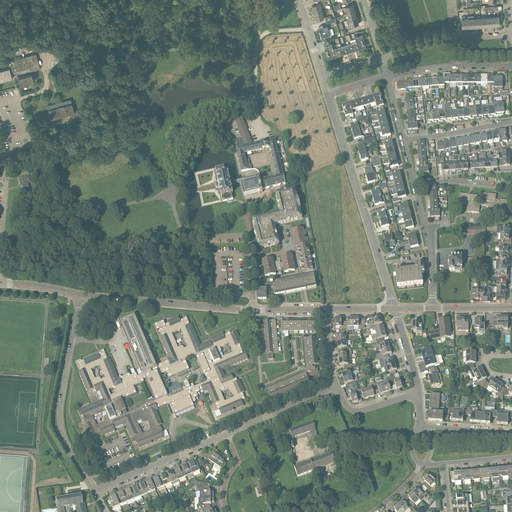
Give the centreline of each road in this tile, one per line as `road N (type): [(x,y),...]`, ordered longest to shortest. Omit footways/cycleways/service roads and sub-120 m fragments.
road 1 (unclassified): [(324,310),(80,294)]
road 2 (residential): [(394,308),(331,95)]
road 3 (residential): [(94,491),(59,421),(80,294)]
road 4 (residential): [(94,491),(226,435)]
road 5 (unknown): [(259,118),(258,32),(310,26)]
road 6 (residential): [(433,308),(432,252),(414,183)]
road 7 (residential): [(391,78),(511,65)]
